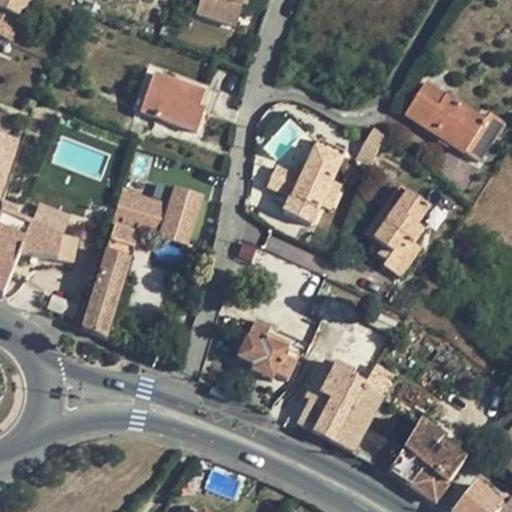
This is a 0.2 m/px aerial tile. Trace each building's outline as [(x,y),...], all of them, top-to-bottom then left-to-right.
[(0,0),(0,11),(19,21),(29,1),(26,0),(0,0)] [(200,0),(196,16),(235,28),(244,0),(200,0)] [(19,21),(0,11),(0,37),(9,41),(19,21)] [(153,76),(139,114),(196,135),(205,112),(199,110),(204,95),(153,76)] [(425,84),(417,96),(437,109),(445,97),(425,84)] [(417,96),(404,117),(478,164),(504,125),(488,115),(484,122),(445,97),(437,109),(417,96)] [(358,158),(371,163),(383,133),(370,128),(358,158)] [(0,137),(0,195),(17,143),(0,137)] [(299,168),(294,178),(275,169),(266,188),(289,199),(283,215),(309,227),(319,207),(331,183),(345,155),(318,143),(305,171),(299,168)] [(340,188),(331,183),(319,207),(329,211),(340,188)] [(384,208),(393,215),(373,242),(383,249),(377,258),(385,263),(382,267),(399,279),(419,250),(413,246),(422,233),(416,228),(429,210),(398,190),(384,208)] [(365,237),(373,242),(393,215),(384,208),(365,237)] [(0,298),(1,299),(19,256),(96,269),(108,230),(49,210),(42,230),(1,211),(0,212),(0,298)] [(116,218),(114,225),(131,230),(134,223),(116,218)] [(114,225),(105,254),(130,262),(138,232),(131,230),(114,225)] [(105,254),(81,331),(105,342),(130,262),(105,254)] [(140,266),(130,262),(105,342),(115,346),(140,266)] [(268,336),(272,328),(255,321),(236,360),(253,368),(251,373),(272,383),(275,378),(287,383),(297,362),(284,356),(290,346),(268,336)] [(314,395),(298,426),(334,446),(364,389),(350,381),(352,377),(325,363),(310,392),(314,395)] [(375,368),(364,389),(379,398),(391,378),(375,368)] [(379,398),(364,389),(334,446),(353,455),(383,400),(379,398)] [(511,412),(510,410),(493,434),(502,440),(511,426),(511,412)] [(432,415),(422,427),(456,456),(466,444),(432,415)] [(419,425),(388,475),(434,505),(465,463),(456,456),(422,427),(419,425)] [(511,426),(502,440),(511,447),(511,452),(495,467),(503,474),(506,469),(511,475),(511,426)] [(497,511),(501,508),(475,488),(455,511),(497,511)]
